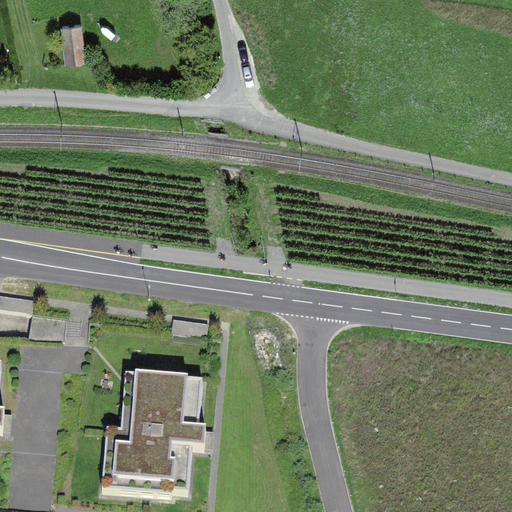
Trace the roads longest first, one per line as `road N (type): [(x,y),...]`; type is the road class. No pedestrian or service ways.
road 1 (primary): [(0,257),(301,302)]
road 2 (residential): [(511,180),(231,113)]
road 3 (residential): [(231,113),(0,97)]
road 4 (residential): [(301,302),(315,319),(311,373),(341,511)]
road 5 (primary): [(301,302),(511,330)]
